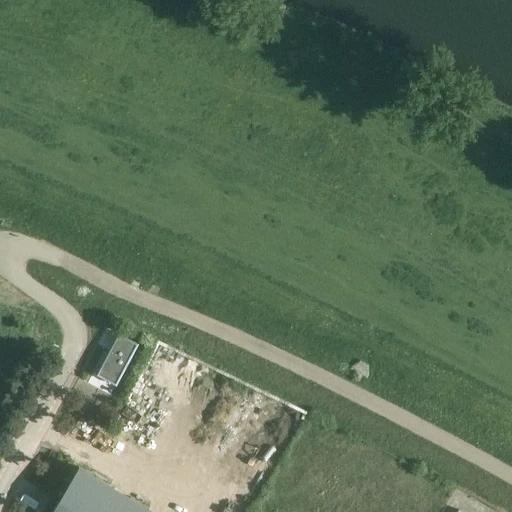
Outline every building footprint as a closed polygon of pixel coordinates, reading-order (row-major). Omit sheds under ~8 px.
[(116,386),(138,345),(118,334),(96,375),(116,386)] [(173,350),(152,391),(200,416),(221,374),(173,350)] [(347,365),(344,370),(351,374),(347,381),(355,385),(359,379),(365,383),(368,378),(369,365),(358,359),(347,365)] [(244,427),(288,445),(301,414),(256,397),(244,427)] [(153,511),(79,467),(51,511),(153,511)] [(234,511),(206,496),(198,510),(200,511),(234,511)]
